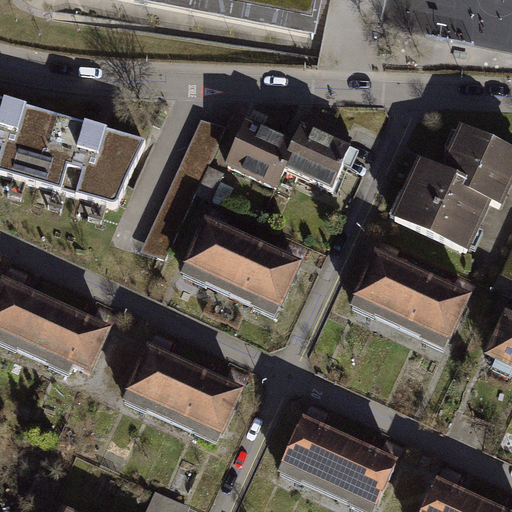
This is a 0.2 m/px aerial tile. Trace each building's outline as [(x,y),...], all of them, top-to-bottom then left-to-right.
[(146,0),(315,33),(321,0),(146,0)] [(0,104),(0,177),(35,187),(53,121),(0,104)] [(53,121),(35,187),(111,210),(114,210),(117,209),(120,206),(146,147),(53,121)] [(227,131),(202,123),(141,255),(165,264),(227,131)] [(284,171),(294,149),(248,128),(230,169),(276,189),(284,171)] [(294,149),(284,171),(333,192),(351,153),(303,131),(294,149)] [(422,166),(396,223),(467,255),(489,207),(500,212),(511,186),(511,154),(463,133),(444,175),(422,166)] [(225,176),(210,169),(197,197),(212,204),(225,176)] [(205,285),(229,297),(252,247),(207,226),(187,268),(208,278),(205,285)] [(258,300),(278,310),(297,268),(252,247),(229,297),(254,308),(258,300)] [(511,298),(511,254),(495,291),(511,298)] [(375,318),(400,330),(423,280),(377,259),(358,301),(379,311),(375,318)] [(428,333),(449,343),(468,301),(423,280),(400,330),(424,341),(428,333)] [(0,340),(0,342),(36,359),(58,309),(5,285),(0,295),(0,331),(3,333),(0,340)] [(73,367),(91,375),(111,333),(58,309),(36,359),(70,374),(73,367)] [(511,321),(508,320),(490,358),(511,368),(511,321)] [(148,412),(172,423),(196,374),(150,353),(130,394),(152,404),(148,412)] [(201,427),(222,436),(241,395),(196,374),(172,423),(197,435),(201,427)] [(303,484),(327,495),(350,446),(305,425),(285,466),(306,476),(303,484)] [(356,499),(376,508),(395,467),(350,446),(327,495),(352,507),(356,499)] [(482,511),(484,508),(439,487),(426,511),(482,511)] [(183,511),(186,507),(157,494),(148,511),(183,511)]
